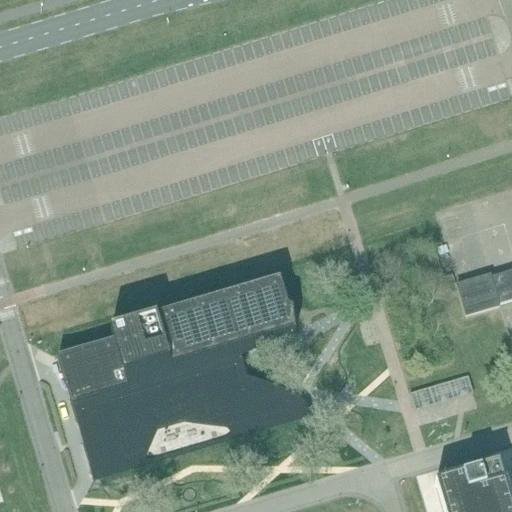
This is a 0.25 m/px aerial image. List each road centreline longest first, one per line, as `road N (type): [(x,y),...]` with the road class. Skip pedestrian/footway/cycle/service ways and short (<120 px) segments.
road 1 (unclassified): [(0,291),(64,511)]
road 2 (unclassified): [(0,47),(163,0)]
road 3 (unclassified): [(373,489),(391,471),(511,435)]
road 4 (unclassified): [(256,511),(346,485),(373,489)]
